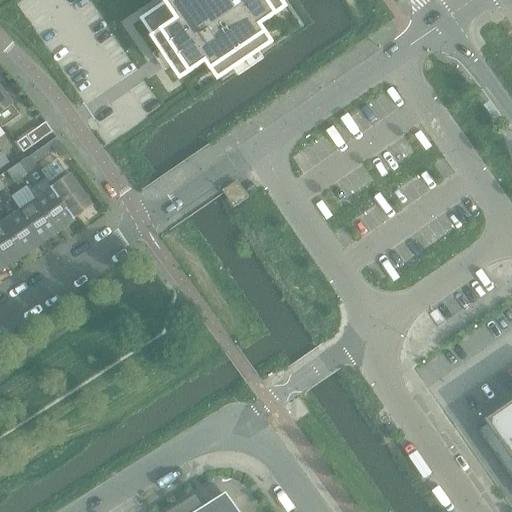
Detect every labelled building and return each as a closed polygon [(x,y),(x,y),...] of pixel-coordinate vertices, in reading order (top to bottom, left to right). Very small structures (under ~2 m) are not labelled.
[(169,0),(141,19),(181,79),(207,61),(218,78),(219,79),(273,43),(272,41),(261,25),(287,8),(282,0),(169,0)] [(0,113),(12,105),(0,87),(0,113)] [(46,122),(16,143),(23,153),(53,132),(46,122)] [(65,148),(57,138),(50,143),(58,153),(65,148)] [(9,163),(2,153),(0,153),(0,164),(2,168),(9,163)] [(30,157),(21,163),(28,173),(37,167),(30,157)] [(75,219),(92,207),(58,159),(41,171),(50,183),(48,184),(52,188),(75,219)] [(28,173),(21,163),(14,167),(21,178),(28,173)] [(21,178),(14,167),(7,172),(14,183),(21,178)] [(75,219),(52,188),(48,184),(45,179),(30,190),(36,199),(58,231),(71,222),(75,219)] [(245,198),(236,184),(225,192),(235,205),(245,198)] [(58,231),(36,199),(30,190),(27,186),(11,197),(20,210),(20,211),(41,242),(58,231)] [(41,242),(20,211),(4,221),(1,216),(24,254),(31,249),(41,242)] [(24,254),(1,216),(0,217),(0,253),(7,265),(24,254)] [(511,400),(484,420),(487,423),(476,431),(511,483),(511,400)] [(218,500),(199,511),(238,511),(232,503),(224,509),(218,500)]
